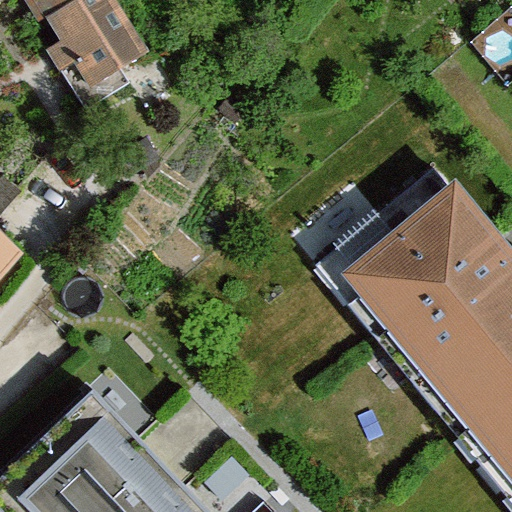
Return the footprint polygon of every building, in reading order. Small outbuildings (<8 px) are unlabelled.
[(40,0),(51,16),(76,0),(40,0)] [(118,0),(76,0),(51,16),(65,41),(50,49),(89,110),(132,83),(124,68),(151,52),(118,0)] [(481,423),(511,397),(511,259),(438,168),(340,251),(481,423)] [(0,264),(19,243),(0,226),(0,264)] [(211,511),(96,388),(0,481),(0,507),(4,511),(211,511)] [(511,397),(481,423),(511,460),(511,397)]
